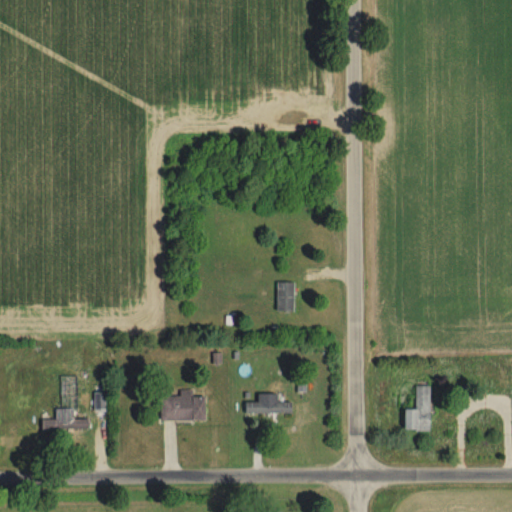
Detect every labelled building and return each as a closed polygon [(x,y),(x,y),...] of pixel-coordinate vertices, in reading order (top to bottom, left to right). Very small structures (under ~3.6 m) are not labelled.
[(292,313),(292,283),(274,283),(274,313),(292,313)] [(412,410),(399,410),(399,432),(427,432),(427,387),(412,387),(412,410)] [(157,422),(203,422),(203,398),(190,398),(190,392),(178,392),(178,398),(157,398),(157,422)] [(289,415),(289,404),(274,404),(274,395),(255,395),(255,404),(242,404),(242,415),(289,415)] [(103,400),(94,399),(93,409),(102,411),(103,400)] [(65,427),(87,427),(87,412),(44,412),(44,421),(65,421),(65,427)]
